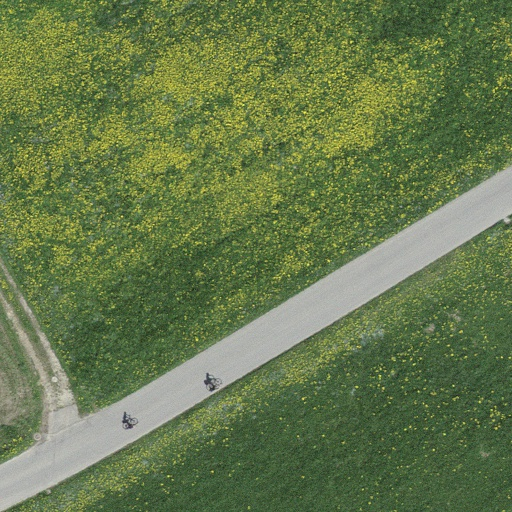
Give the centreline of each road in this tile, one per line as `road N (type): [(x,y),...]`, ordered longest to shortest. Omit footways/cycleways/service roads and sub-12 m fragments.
road 1 (unclassified): [(511,193),(0,495)]
road 2 (track): [(0,286),(54,378),(66,458)]
